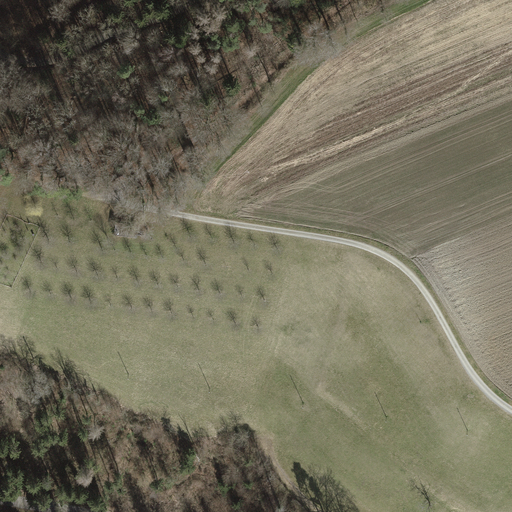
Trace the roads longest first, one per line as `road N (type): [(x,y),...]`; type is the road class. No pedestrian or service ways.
road 1 (track): [(511,413),(465,369),(414,278),(374,250),(113,200)]
road 2 (track): [(113,200),(128,181),(246,102),(348,0)]
road 3 (track): [(192,0),(176,13),(38,62),(0,55)]
